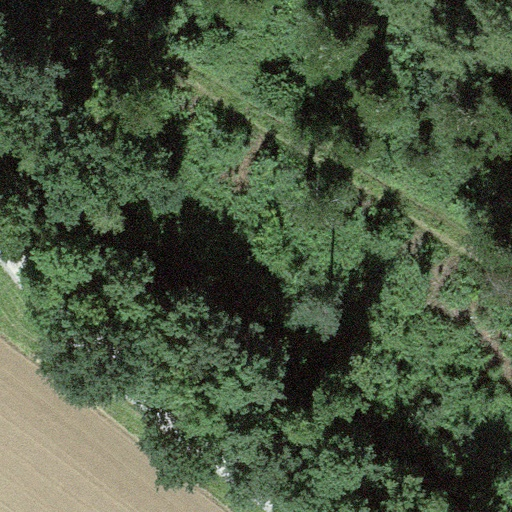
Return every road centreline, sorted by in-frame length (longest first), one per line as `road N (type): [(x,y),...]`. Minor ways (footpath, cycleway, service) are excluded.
road 1 (track): [(94,0),(373,194),(511,276)]
road 2 (track): [(309,511),(212,442),(59,295),(0,213)]
